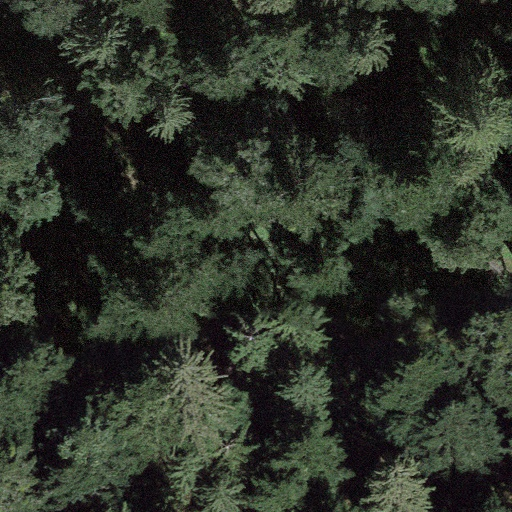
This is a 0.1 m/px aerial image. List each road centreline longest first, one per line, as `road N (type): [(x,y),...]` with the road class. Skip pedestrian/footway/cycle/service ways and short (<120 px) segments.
road 1 (track): [(243,511),(184,83),(376,0)]
road 2 (track): [(184,83),(0,147)]
